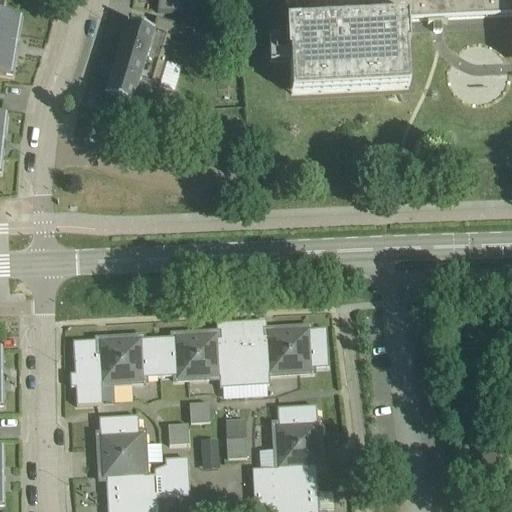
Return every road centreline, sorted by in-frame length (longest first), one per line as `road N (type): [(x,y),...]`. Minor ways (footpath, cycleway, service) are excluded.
road 1 (tertiary): [(43,265),(511,248)]
road 2 (residential): [(42,205),(48,123),(82,0)]
road 3 (residential): [(50,511),(44,307)]
road 4 (residential): [(364,511),(346,314)]
